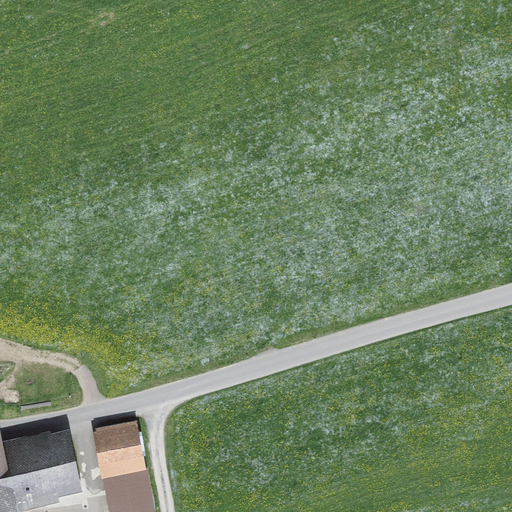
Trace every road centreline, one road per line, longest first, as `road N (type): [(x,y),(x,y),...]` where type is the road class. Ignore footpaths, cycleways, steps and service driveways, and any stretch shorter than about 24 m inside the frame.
road 1 (unclassified): [(0,430),(155,397),(511,293)]
road 2 (track): [(96,409),(76,365),(0,346)]
